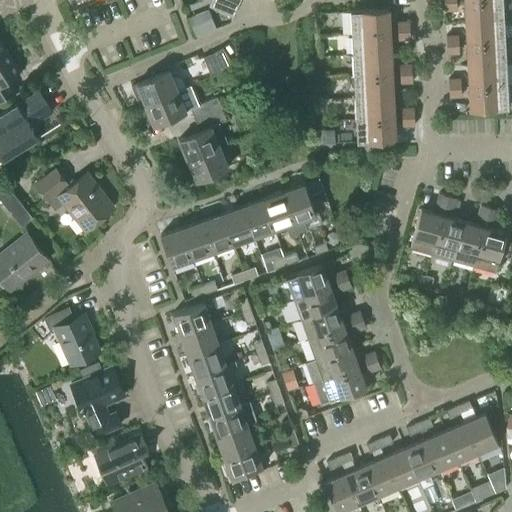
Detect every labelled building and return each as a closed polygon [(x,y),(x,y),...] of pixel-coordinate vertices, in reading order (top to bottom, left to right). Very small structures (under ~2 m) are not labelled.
[(211,0),(209,5),(233,16),(238,4),(229,0),(211,0)] [(449,0),(444,0),(445,9),(457,9),(456,0),(449,0)] [(504,20),(504,19),(502,0),(476,0),(463,1),(464,22),(504,20)] [(351,32),(390,30),(389,8),(350,10),(351,32)] [(398,30),(410,29),(409,20),(397,21),(398,30)] [(505,42),(505,41),(504,20),(464,22),(466,44),(505,42)] [(398,39),(411,38),(410,29),(398,30),(398,39)] [(391,51),(390,30),(351,32),(352,53),(391,51)] [(446,44),(459,43),(458,35),(446,35),(446,44)] [(506,63),(506,62),(505,42),(466,44),(467,65),(506,63)] [(459,43),(446,44),(447,52),(459,52),(459,43)] [(214,51),(202,56),(212,76),(233,66),(223,46),(214,51)] [(20,72),(6,50),(0,53),(0,98),(10,92),(4,82),(20,72)] [(392,73),(391,52),(391,51),(352,53),(354,75),(392,73)] [(399,72),(412,72),(412,63),(399,63),(399,72)] [(507,85),(507,84),(506,63),(467,65),(468,87),(507,85)] [(145,103),(178,90),(169,68),(136,82),(145,103)] [(400,81),(413,80),(412,72),(399,72),(400,81)] [(393,95),(392,73),(354,75),(355,96),(393,95)] [(449,87),(461,86),(461,77),(448,78),(449,87)] [(507,85),(468,87),(469,109),(508,107),(507,85)] [(449,87),(449,96),(461,95),(461,86),(449,87)] [(53,110),(41,92),(39,89),(18,102),(0,112),(0,160),(2,159),(39,136),(31,124),(53,110)] [(145,103),(153,123),(186,109),(178,90),(145,103)] [(195,120),(223,108),(217,95),(190,106),(195,120)] [(356,118),(394,116),(393,95),(355,96),(356,118)] [(402,116),(414,115),(414,106),(402,107),(402,116)] [(227,142),(218,122),(227,118),(223,108),(195,120),(199,129),(178,138),(188,160),(220,146),(220,145),(227,142)] [(403,125),(415,124),(414,115),(402,116),(403,125)] [(395,138),(394,116),(356,118),(357,140),(395,138)] [(271,147),(280,143),(274,131),(266,135),(271,147)] [(196,179),(228,165),(220,146),(188,160),(196,179)] [(115,206),(87,171),(72,183),(58,165),(35,184),(46,199),(47,198),(55,208),(64,201),(86,229),(115,206)] [(299,231),(308,228),(304,217),(316,213),(305,182),(284,189),(299,231)] [(0,198),(21,225),(32,216),(33,216),(7,183),(0,188),(0,198)] [(289,235),(299,231),(284,189),(263,197),(274,228),(285,224),(289,235)] [(445,205),(448,194),(439,191),(436,202),(445,205)] [(448,194),(445,205),(454,207),(457,197),(448,194)] [(254,235),(274,228),(263,197),(243,204),(254,235)] [(486,217),(490,206),(481,203),(478,214),(486,217)] [(234,242),(254,235),(243,204),(223,211),(234,242)] [(486,217),(495,220),(499,208),(490,206),(486,217)] [(432,250),(443,213),(420,207),(410,244),(432,250)] [(213,250),(234,242),(223,211),(202,218),(213,250)] [(453,256),(464,219),(443,213),(432,250),(453,256)] [(193,257),(213,250),(202,218),(182,226),(193,257)] [(473,262),(484,224),(464,219),(453,256),(473,262)] [(484,224),(473,262),(495,268),(506,230),(484,224)] [(171,265),(193,257),(182,226),(160,233),(171,265)] [(0,274),(10,288),(48,258),(27,231),(0,252),(0,274)] [(313,244),(316,253),(328,248),(325,240),(313,244)] [(287,263),(298,259),(296,251),(284,255),(287,263)] [(275,267),(287,263),(284,255),(272,259),(275,267)] [(294,298),(330,285),(322,262),(296,271),(296,272),(286,276),(294,298)] [(246,278),(258,273),(255,265),(243,269),(246,278)] [(337,281),(349,277),(346,268),(334,273),(337,281)] [(234,282),(246,278),(243,269),(231,274),(234,282)] [(340,289),(352,285),(349,277),(337,281),(340,289)] [(205,292),(217,288),(214,280),(202,284),(205,292)] [(193,296),(205,292),(202,284),(190,288),(193,296)] [(338,305),(330,285),(294,298),(301,317),(338,305)] [(242,310),(251,308),(246,296),(238,299),(242,310)] [(211,305),(205,304),(204,300),(172,312),(180,333),(212,323),(211,320),(214,315),(211,305)] [(101,350),(84,311),(74,316),(69,305),(43,316),(49,328),(54,326),(70,363),(101,350)] [(345,325),(338,305),(301,317),(308,338),(345,325)] [(246,322),(255,319),(251,308),(242,310),(246,322)] [(352,322),(363,317),(360,309),(349,313),(352,322)] [(355,330),(366,326),(363,317),(352,322),(355,330)] [(188,354),(219,343),(212,323),(180,333),(188,354)] [(315,357),(352,344),(345,325),(308,338),(315,357)] [(257,351),(265,348),(261,336),(253,339),(257,351)] [(195,375),(226,364),(219,343),(188,354),(195,375)] [(312,381),(359,364),(352,344),(315,357),(316,358),(305,362),(312,381)] [(365,361),(378,356),(374,346),(362,351),(365,361)] [(261,363),(269,360),(265,348),(257,351),(261,363)] [(378,356),(365,361),(369,370),(381,366),(378,356)] [(234,384),(233,384),(239,382),(235,370),(236,364),(235,361),(226,364),(195,375),(202,395),(234,384)] [(104,403),(121,396),(125,394),(112,364),(70,382),(84,412),(85,411),(95,434),(121,423),(115,410),(109,413),(104,403)] [(367,386),(359,365),(359,364),(312,381),(320,403),(340,395),(340,396),(367,386)] [(271,392),(280,389),(275,377),(267,380),(271,392)] [(241,405),(240,403),(234,384),(202,395),(209,415),(241,405)] [(276,404),(284,401),(280,389),(271,392),(276,404)] [(457,404),(461,412),(472,407),(469,399),(457,404)] [(257,421),(250,401),(249,400),(240,403),(241,405),(209,415),(217,436),(248,424),(257,421)] [(449,417),(461,412),(457,404),(446,409),(449,417)] [(477,451),(498,442),(485,412),(464,421),(477,451)] [(418,421),(421,429),(432,424),(429,416),(418,421)] [(286,433),(294,430),(290,418),(281,421),(286,433)] [(410,434),(421,429),(418,421),(407,426),(410,434)] [(456,460),(477,451),(464,421),(444,429),(456,460)] [(224,456),(255,445),(248,424),(217,436),(224,456)] [(436,468),(456,460),(444,429),(424,438),(436,468)] [(290,445),(298,442),(294,430),(286,433),(290,445)] [(147,465),(143,455),(140,447),(146,445),(140,431),(93,451),(106,482),(147,465)] [(378,438),(382,446),(393,441),(389,433),(378,438)] [(370,451),(382,446),(378,438),(367,443),(370,451)] [(417,476),(436,468),(424,438),(404,446),(417,476)] [(264,468),(262,465),(255,445),(224,456),(226,462),(223,464),(229,481),(264,468)] [(397,485),(417,476),(404,446),(384,455),(397,485)] [(342,463),(353,458),(349,450),(338,455),(342,463)] [(331,467),(342,463),(338,455),(327,460),(331,467)] [(377,493),(397,485),(384,455),(364,463),(377,493)] [(357,502),(377,493),(364,463),(344,472),(357,502)] [(337,510),(357,502),(344,472),(324,480),(337,510)] [(169,511),(160,491),(155,480),(111,500),(116,511),(169,511)]
